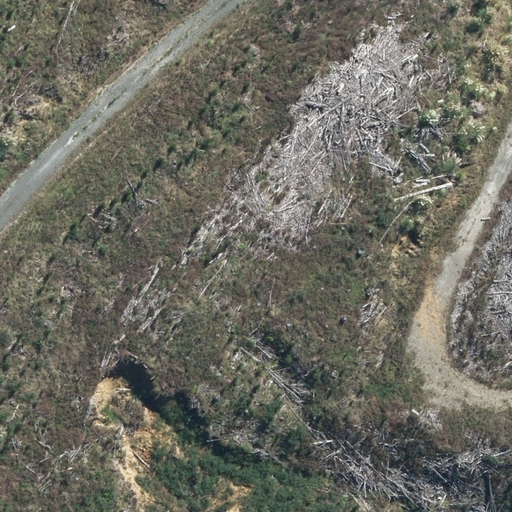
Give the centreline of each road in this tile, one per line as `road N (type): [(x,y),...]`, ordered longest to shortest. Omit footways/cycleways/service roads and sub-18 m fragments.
road 1 (track): [(0,262),(64,169),(268,0)]
road 2 (track): [(511,173),(466,301),(412,411),(450,511)]
